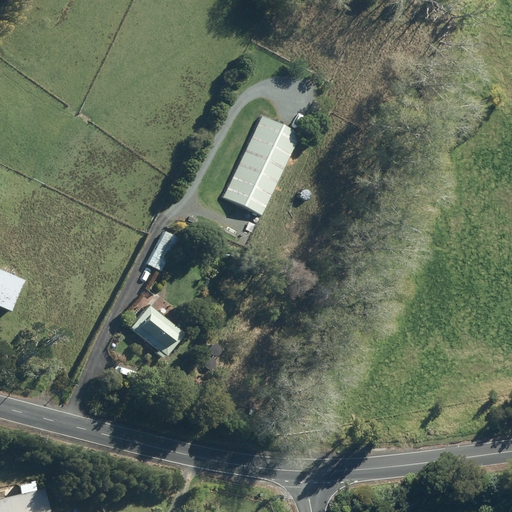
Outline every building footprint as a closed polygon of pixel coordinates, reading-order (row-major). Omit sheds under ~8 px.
[(262,110),(221,194),(260,213),(301,129),(262,110)] [(163,230),(145,264),(161,272),(179,238),(163,230)] [(0,265),(0,303),(10,307),(23,275),(0,265)] [(148,301),(130,323),(165,351),(183,329),(148,301)] [(49,511),(42,484),(0,494),(0,511),(49,511)]
